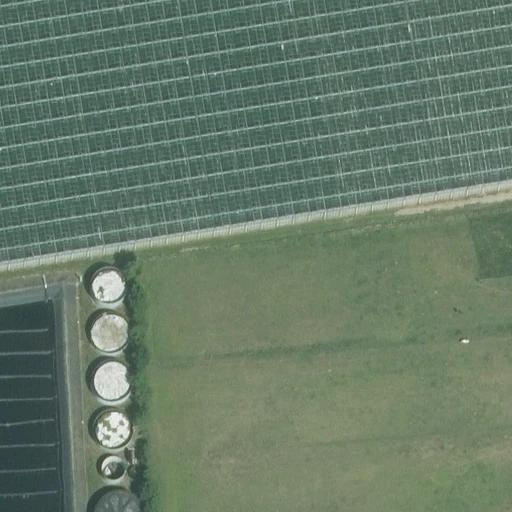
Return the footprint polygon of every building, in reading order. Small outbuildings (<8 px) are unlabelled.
[(511,0),(0,0),(0,271),(511,188),(511,0)] [(129,280),(101,278),(100,297),(127,299),(129,280)] [(112,322),(99,337),(122,358),(136,343),(112,322)] [(113,370),(97,393),(123,410),(138,386),(113,370)] [(135,432),(115,416),(103,432),(123,448),(135,432)]
